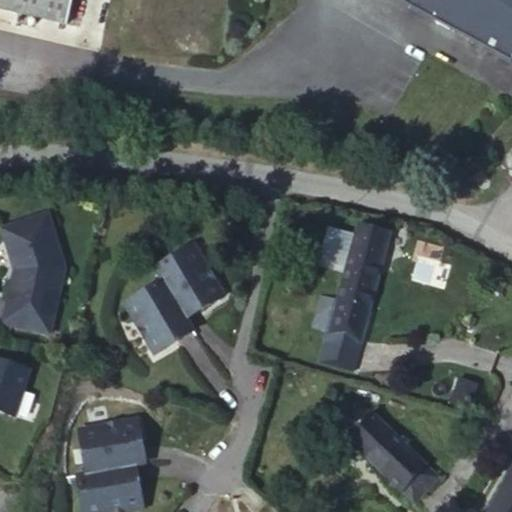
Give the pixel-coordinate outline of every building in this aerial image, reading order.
[(73,0),(0,0),(0,6),(69,22),(73,0)] [(511,0),(382,0),(511,64),(511,0)] [(3,323),(49,332),(63,266),(43,212),(0,227),(0,234),(13,268),(6,297),(9,297),(3,323)] [(388,233),(358,225),(339,299),(324,295),(315,327),(331,331),(328,343),(343,347),(347,336),(364,341),(372,308),(369,307),(388,233)] [(171,279),(191,313),(205,305),(207,310),(232,295),(223,280),(219,283),(197,246),(163,266),(171,279)] [(184,335),(199,326),(191,313),(171,279),(137,299),(159,335),(154,338),(163,353),(187,339),(184,335)] [(29,369),(0,358),(0,410),(13,415),(29,369)] [(449,405),(469,414),(480,388),(461,379),(449,405)] [(91,423),(98,464),(143,456),(152,454),(149,436),(154,436),(149,407),(131,411),(132,415),(91,423)] [(440,478),(373,412),(348,438),(416,503),(440,478)] [(98,464),(88,466),(96,506),(137,498),(138,503),(156,499),(151,471),(146,472),(143,456),(98,464)] [(511,511),(511,471),(491,510),(495,511),(511,511)]
